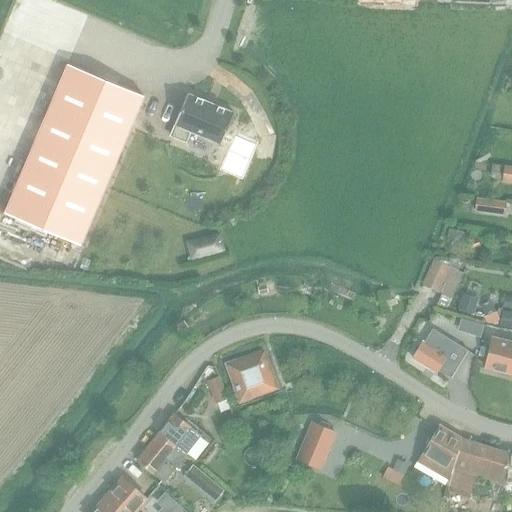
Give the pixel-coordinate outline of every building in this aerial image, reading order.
[(26,45),(39,0),(19,0),(7,39),(26,45)] [(143,96),(68,64),(5,213),(80,245),(143,96)] [(234,114),(187,94),(174,124),(176,125),(171,136),(186,142),(190,131),(221,144),(234,114)] [(506,202),(476,198),(475,210),(504,214),(506,202)] [(448,230),(445,240),(465,245),(468,235),(448,230)] [(217,235),(202,239),(207,254),(221,250),(217,235)] [(433,262),(423,284),(438,291),(450,296),(460,274),(449,268),(433,262)] [(267,285),(258,288),(260,295),(269,292),(267,285)] [(463,294),(458,309),(473,314),(478,299),(463,294)] [(511,298),(505,297),(503,307),(511,308),(511,298)] [(491,300),(480,305),(484,315),(495,310),(491,300)] [(511,312),(503,311),(500,326),(511,328),(511,312)] [(184,321),(177,326),(182,332),(188,328),(184,321)] [(466,345),(427,327),(413,358),(452,376),(466,345)] [(511,342),(492,338),(485,368),(511,374),(511,342)] [(240,400),(276,388),(263,352),(227,364),(240,400)] [(214,398),(225,394),(219,376),(207,381),(214,398)] [(158,434),(185,455),(196,464),(199,460),(188,451),(197,440),(192,436),(196,431),(174,414),(158,434)] [(311,423),(296,460),(319,469),(334,432),(311,423)] [(425,450),(453,466),(448,484),(471,491),(476,474),(505,483),(511,483),(511,453),(462,438),(439,425),(425,450)] [(185,455),(158,434),(158,433),(137,460),(153,473),(164,482),(173,470),(185,455)] [(398,460),(393,469),(404,474),(408,465),(398,460)] [(192,463),(184,473),(200,486),(208,476),(192,463)] [(122,478),(109,492),(131,511),(139,511),(137,510),(146,499),(122,478)] [(131,511),(109,492),(91,511),(131,511)] [(187,511),(166,492),(157,502),(163,507),(168,511),(187,511)]
